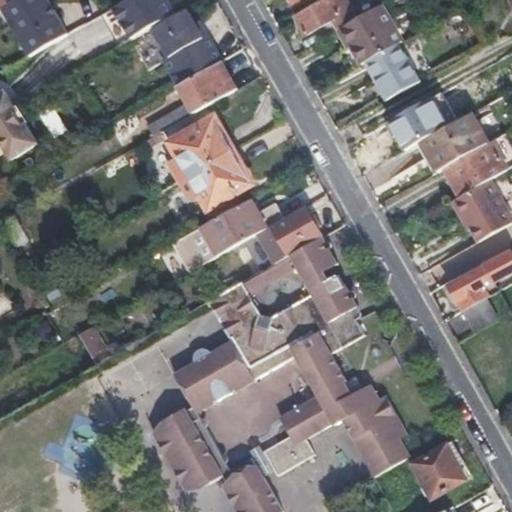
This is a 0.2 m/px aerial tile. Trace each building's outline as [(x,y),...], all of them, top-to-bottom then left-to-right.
[(0,0),(0,10),(2,9),(17,0),(0,0)] [(17,0),(2,9),(27,52),(65,30),(46,0),(17,0)] [(119,0),(98,12),(118,46),(183,9),(177,0),(119,0)] [(340,30),(358,19),(347,0),(344,3),(342,0),(326,0),(296,17),(306,35),(333,20),(340,30)] [(366,63),(397,46),(401,44),(379,8),(358,19),(340,30),(338,31),(347,50),(350,49),(361,66),(366,63)] [(180,87),(195,113),(239,88),(210,36),(204,40),(188,11),(134,42),(149,68),(168,58),(183,85),(180,87)] [(420,83),(397,46),(366,63),(387,100),(420,83)] [(91,61),(98,73),(116,63),(109,51),(91,61)] [(470,80),(420,108),(429,125),(480,97),(470,80)] [(18,173),(49,152),(6,89),(0,93),(0,151),(2,151),(18,173)] [(173,96),(133,119),(140,132),(180,109),(173,96)] [(422,142),(439,173),(446,169),(489,144),(472,114),(422,142)] [(191,174),(234,150),(216,119),(174,143),(191,174)] [(374,154),(380,166),(383,164),(411,149),(404,137),(374,154)] [(461,197),(494,178),(509,170),(494,141),(489,144),(446,169),(461,197)] [(252,183),(234,150),(191,174),(210,207),(252,183)] [(467,218),(480,243),(511,224),(511,210),(494,178),(461,197),(454,201),(464,219),(467,218)] [(254,199),(248,202),(256,215),(261,213),(254,199)] [(220,255),(246,241),(269,227),(261,213),(256,215),(248,202),(204,227),(220,255)] [(320,238),(325,235),(321,229),(325,226),(318,214),(315,216),(309,205),(269,227),(246,241),(262,271),(290,255),(320,238)] [(309,289),(326,280),(321,271),(334,263),(320,238),(290,255),(309,289)] [(511,247),(475,269),(477,271),(451,286),(465,312),(488,299),(493,296),(488,287),(511,273),(511,247)] [(488,299),(465,312),(464,312),(477,335),(500,322),(488,299)] [(272,319),(261,316),(256,330),(269,332),(272,319)] [(81,335),(98,365),(111,357),(94,327),(81,335)] [(294,346),(317,399),(282,415),(292,438),(268,448),(280,474),(321,456),(313,438),(348,423),(373,478),(418,458),(395,406),(388,410),(376,383),(355,392),(329,331),(294,346)] [(186,497),(228,478),(197,408),(155,426),(186,497)] [(449,443),(415,463),(433,496),(466,476),(449,443)] [(224,483),(238,511),(287,511),(263,464),(224,483)]
